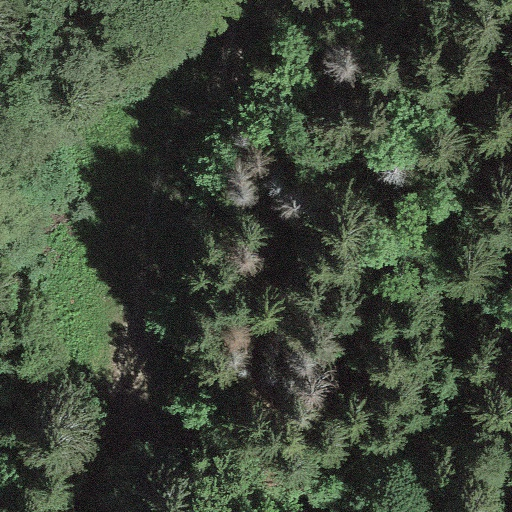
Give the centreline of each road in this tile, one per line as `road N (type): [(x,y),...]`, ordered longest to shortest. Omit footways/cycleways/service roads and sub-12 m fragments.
road 1 (track): [(81,390),(186,159),(288,0)]
road 2 (track): [(81,390),(200,482),(346,511)]
